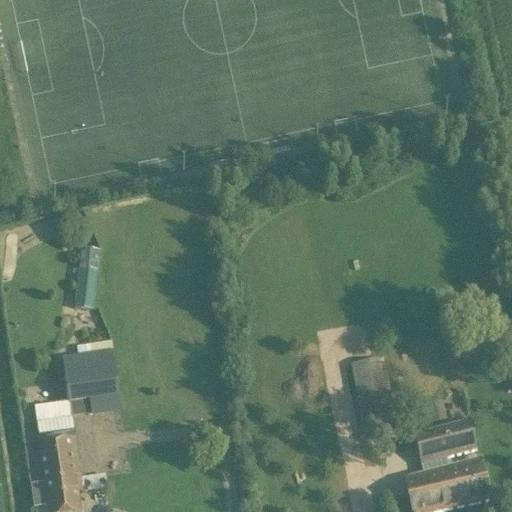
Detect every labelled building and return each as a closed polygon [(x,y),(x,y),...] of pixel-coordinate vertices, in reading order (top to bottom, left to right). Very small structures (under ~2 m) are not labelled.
[(76,308),(95,309),(96,250),(77,249),(76,308)] [(77,358),(62,360),(68,404),(68,406),(69,406),(90,403),(119,399),(112,353),(77,358)] [(351,367),(366,440),(397,433),(382,361),(351,367)] [(46,485),(30,487),(33,510),(49,508),(49,511),(79,511),(76,491),(79,490),(70,419),(38,423),(46,485)] [(420,467),(421,475),(402,480),(409,511),(451,511),(489,503),(479,461),(450,468),(448,460),(476,453),(469,422),(411,436),(419,468),(420,467)]
